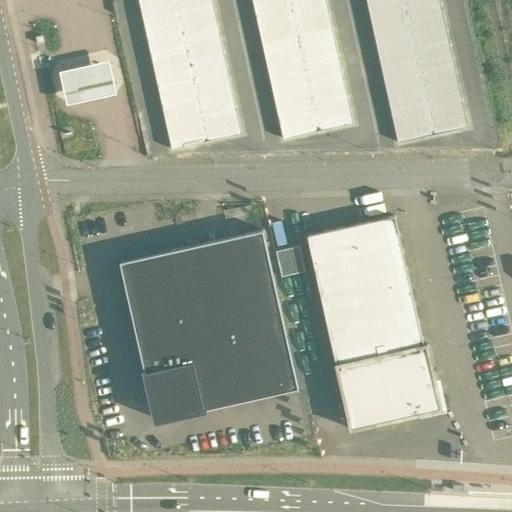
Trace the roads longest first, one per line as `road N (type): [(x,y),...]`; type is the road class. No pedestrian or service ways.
road 1 (unclassified): [(29,185),(511,176)]
road 2 (secondary): [(428,511),(57,507)]
road 3 (unclassified): [(57,507),(29,185)]
road 4 (unclassified): [(0,302),(14,370),(18,508)]
road 5 (unclassified): [(29,185),(0,37)]
